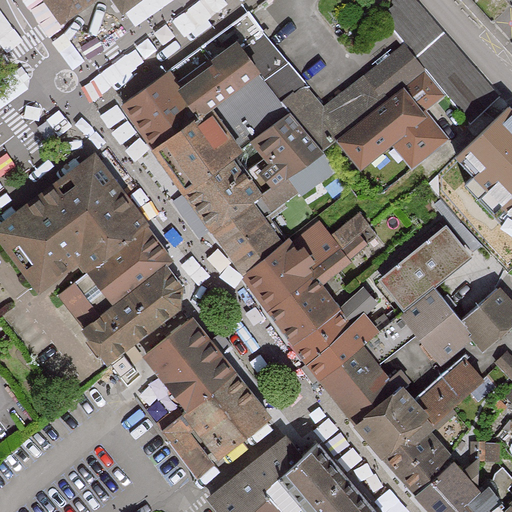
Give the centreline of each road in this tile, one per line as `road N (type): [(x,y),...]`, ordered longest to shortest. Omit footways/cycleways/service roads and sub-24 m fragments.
road 1 (residential): [(68,82),(307,402)]
road 2 (residential): [(307,402),(175,504)]
road 3 (secondary): [(196,0),(119,59),(68,82)]
road 4 (residential): [(307,402),(398,511)]
